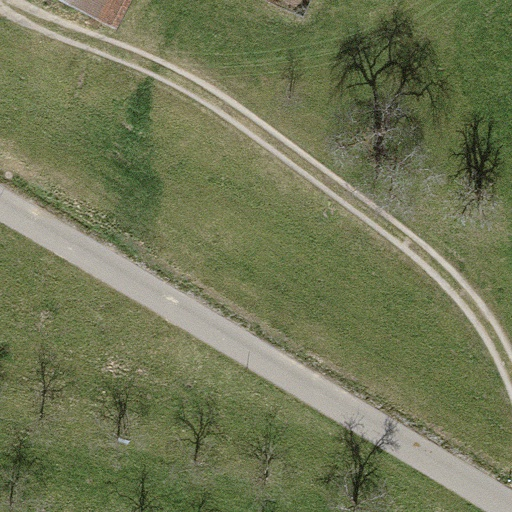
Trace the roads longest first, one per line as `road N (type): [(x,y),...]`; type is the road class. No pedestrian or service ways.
road 1 (track): [(511,380),(459,294),(278,148),(119,53),(0,1)]
road 2 (track): [(503,511),(0,209)]
